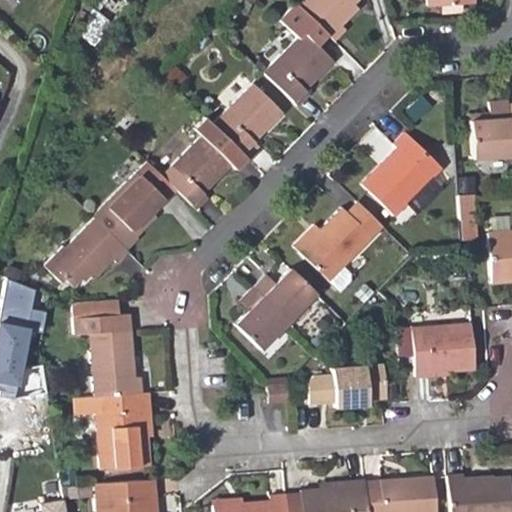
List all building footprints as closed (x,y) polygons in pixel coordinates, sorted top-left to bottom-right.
[(127,2),(124,0),(100,0),(93,7),(109,22),(127,2)] [(298,0),(297,2),(334,39),(346,28),(340,23),(357,6),(354,3),(356,0),(298,0)] [(463,2),(442,3),(443,13),(463,12),(463,2)] [(301,31),(261,70),(296,105),(308,92),(304,88),(331,61),(301,31)] [(186,74),(177,64),(166,75),(176,85),(186,74)] [(253,81),(212,121),(246,155),(258,142),(253,137),(280,110),(253,81)] [(510,150),(511,150),(511,106),(506,107),(506,103),(487,103),(488,121),(469,122),(470,144),(470,160),(510,158),(510,150)] [(201,132),(160,172),(173,185),(194,206),(207,194),(203,188),(230,160),(201,132)] [(439,168),(405,132),(390,147),(393,150),(359,183),(391,215),(439,168)] [(133,168),(89,211),(92,213),(124,245),(136,234),(134,232),(131,229),(150,209),(173,185),(160,172),(145,157),(133,168)] [(456,192),(458,219),(473,217),(471,191),(456,192)] [(382,225),(358,200),(346,212),(341,206),(318,229),(296,251),(338,292),(350,281),(350,275),(341,267),(382,225)] [(152,212),(150,209),(131,229),(134,232),(152,212)] [(113,259),(125,247),(124,245),(92,213),(62,243),(61,242),(41,261),(57,277),(61,273),(69,281),(78,272),(81,275),(86,270),(90,274),(108,255),(113,259)] [(488,217),(489,231),(507,230),(506,216),(488,217)] [(474,230),(473,217),(458,219),(459,232),(474,230)] [(291,246),(296,251),(318,229),(313,224),(291,246)] [(489,285),(511,283),(511,229),(507,230),(489,231),(485,231),(489,285)] [(284,318),(313,290),(289,267),(273,282),(265,273),(252,285),(284,318)] [(34,289),(5,279),(0,299),(0,394),(12,396),(13,383),(18,385),(28,331),(42,333),(45,310),(30,309),(34,289)] [(286,320),(284,318),(252,285),(239,298),(248,308),(234,322),(258,347),(286,320)] [(114,295),(68,298),(69,314),(115,312),(114,295)] [(129,374),(127,327),(121,327),(120,311),(115,312),(69,314),(69,315),(70,333),(85,332),(87,393),(89,393),(98,392),(135,390),(134,374),(129,374)] [(471,322),(409,328),(414,378),(450,375),(450,372),(475,370),(471,322)] [(386,398),(384,365),(332,369),(332,377),(312,378),(307,383),(309,405),(334,402),(334,408),(359,407),(358,399),(368,399),(386,398)] [(266,403),(287,402),(286,381),(266,383),(266,403)] [(145,405),(144,390),(136,390),(135,390),(98,392),(89,393),(87,393),(70,394),(71,410),(92,409),(95,465),(143,463),(141,431),(140,406),(145,405)] [(369,407),(368,399),(358,399),(359,407),(369,407)] [(462,474),(443,475),(446,511),(510,511),(508,476),(493,477),(492,475),(462,477),(462,474)] [(375,481),(361,481),(363,511),(432,511),(431,476),(376,479),(375,481)] [(157,494),(156,478),(93,481),(95,511),(150,511),(149,494),(157,494)] [(363,511),(361,481),(361,479),(315,482),(316,488),(297,489),(297,491),(283,493),(284,511),(363,511)] [(284,511),(283,493),(267,494),(267,499),(241,500),(240,496),(209,499),(210,511),(284,511)] [(158,511),(157,494),(149,494),(150,511),(158,511)] [(64,511),(63,502),(38,505),(39,511),(64,511)]
